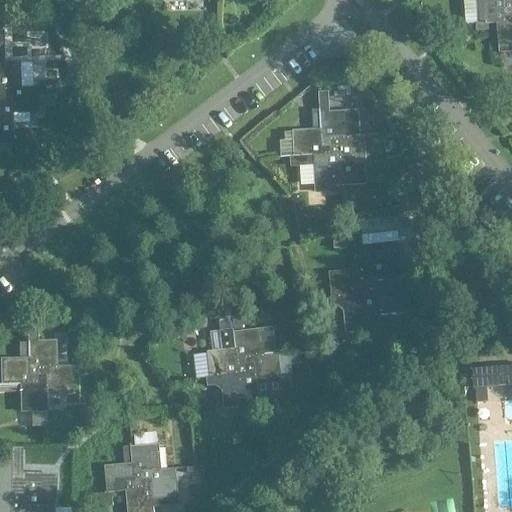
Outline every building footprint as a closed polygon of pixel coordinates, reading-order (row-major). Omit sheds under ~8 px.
[(488,0),(489,1),(478,2),(479,26),(497,25),(498,25),(511,23),(511,15),(505,16),(503,0),(488,0)] [(511,0),(503,0),(505,16),(511,15),(511,0)] [(511,23),(498,25),(500,50),(511,49),(511,23)] [(18,65),(0,66),(0,99),(3,99),(3,90),(18,90),(18,65)] [(18,90),(3,90),(3,99),(11,99),(11,115),(36,114),(36,93),(37,93),(37,90),(35,90),(18,90)] [(327,96),(319,96),(320,110),(328,110),(327,96)] [(3,107),(0,107),(0,135),(12,135),(11,115),(11,99),(3,99),(3,107)] [(328,116),(320,116),(320,125),(321,130),(322,149),(330,148),(330,140),(359,138),(357,114),(328,116)] [(287,142),(281,142),(282,160),(288,159),(314,158),(331,157),(330,148),(322,149),(321,130),(314,131),(286,132),(287,142)] [(359,138),(330,140),(330,148),(338,148),(339,166),(341,184),(356,183),(355,165),(364,165),(363,138),(359,138)] [(27,161),(23,145),(3,150),(6,165),(27,161)] [(331,157),(314,158),(317,197),(341,196),(341,190),(341,184),(339,166),(338,148),(330,148),(331,157)] [(367,244),(354,246),(354,250),(356,272),(356,274),(358,289),(366,288),(366,280),(384,278),(399,276),(396,246),(367,249),(367,244)] [(356,274),(331,276),(333,301),(352,299),(367,297),(366,288),(358,289),(356,274)] [(384,278),(366,280),(366,288),(375,287),(378,312),(380,312),(384,315),(389,315),(392,310),(402,310),(399,279),(400,279),(400,276),(399,276),(384,278)] [(352,299),(342,300),(343,306),(345,325),(379,322),(378,317),(378,312),(375,287),(366,288),(367,297),(352,299)] [(221,299),(216,304),(218,319),(219,327),(225,326),(225,331),(233,331),(231,317),(229,298),(221,299)] [(414,333),(413,320),(396,321),(397,334),(414,333)] [(35,325),(27,326),(27,338),(35,337),(35,325)] [(211,354),(209,354),(211,380),(221,379),(231,377),(247,376),(246,367),(237,368),(235,351),(233,336),(233,331),(219,332),(209,333),(211,354)] [(271,331),(233,336),(235,351),(237,368),(246,367),(245,359),(262,357),(274,355),(271,331)] [(53,344),(27,346),(28,359),(28,362),(28,378),(36,378),(36,370),(54,370),(53,344)] [(27,346),(19,346),(20,360),(28,359),(27,346)] [(303,352),(287,354),(288,361),(304,359),(303,352)] [(262,357),(245,359),(246,367),(254,366),(256,384),(280,382),(278,368),(280,368),(279,363),(278,363),(277,358),(279,358),(278,355),(277,355),(274,355),(262,357)] [(28,362),(1,363),(2,388),(14,387),(21,387),(37,386),(36,378),(28,378),(28,362)] [(511,365),(472,369),(474,390),(476,390),(477,403),(489,402),(488,389),(511,386),(511,365)] [(231,377),(221,379),(224,407),(258,403),(256,384),(254,366),(246,367),(247,376),(231,377)] [(54,370),(36,370),(36,378),(44,378),(45,396),(69,395),(69,369),(54,370)] [(37,386),(21,387),(22,414),(45,413),(45,396),(44,378),(36,378),(37,386)] [(211,380),(204,380),(205,387),(221,385),(221,379),(211,380)] [(134,420),(128,421),(129,439),(133,438),(136,438),(136,434),(134,420)] [(157,448),(130,450),(132,467),(133,483),(142,482),(141,474),(160,472),(157,448)] [(132,467),(106,469),(108,493),(127,491),(143,490),(142,482),(133,483),(132,467)] [(160,472),(141,474),(142,482),(150,481),(152,499),(153,507),(177,505),(175,474),(176,474),(176,471),(174,471),(160,472)] [(143,490),(127,491),(128,511),(153,511),(153,507),(152,499),(150,481),(142,482),(143,490)] [(10,499),(10,511),(17,511),(18,507),(36,508),(37,484),(11,482),(11,488),(10,499)] [(0,487),(0,511),(10,511),(10,499),(11,488),(0,487)]
